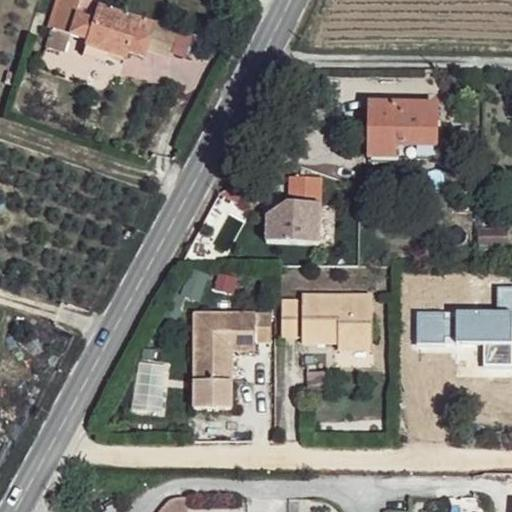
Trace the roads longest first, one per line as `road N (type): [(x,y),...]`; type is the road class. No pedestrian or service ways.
road 1 (residential): [(60,430),(90,454),(511,456)]
road 2 (tertiary): [(60,430),(265,53)]
road 3 (residential): [(265,53),(511,63)]
road 4 (unknown): [(364,497),(471,492),(488,496),(501,511)]
